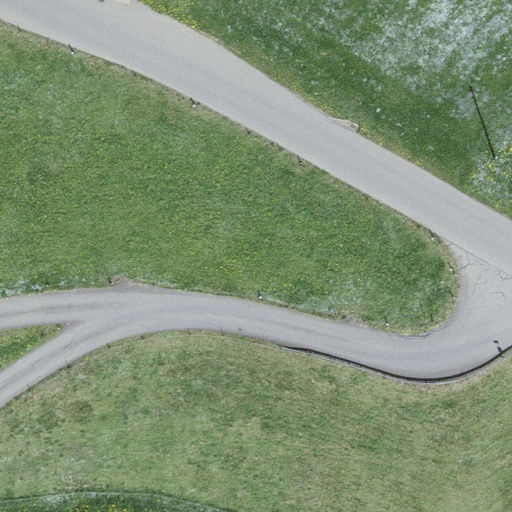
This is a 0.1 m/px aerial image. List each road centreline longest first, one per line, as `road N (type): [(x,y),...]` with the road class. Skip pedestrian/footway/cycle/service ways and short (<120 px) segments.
road 1 (track): [(0,380),(139,298),(242,300),(426,341),(468,333),(511,306)]
road 2 (unclassified): [(25,0),(215,83),(511,248)]
road 3 (track): [(139,298),(0,310)]
